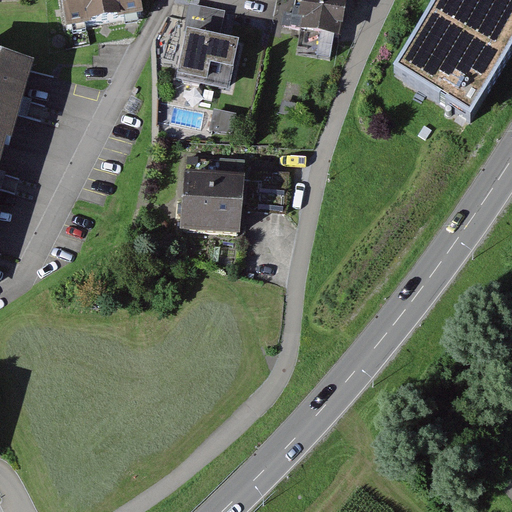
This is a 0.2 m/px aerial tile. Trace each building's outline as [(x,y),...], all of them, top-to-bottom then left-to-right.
[(143,17),(140,0),(58,0),(64,31),(143,17)] [(347,0),(290,0),(284,34),(340,44),(347,0)] [(511,0),(433,0),(394,77),(470,127),(511,65),(511,0)] [(237,53),(179,43),(173,84),(231,93),(237,53)] [(0,188),(34,72),(0,62),(0,188)] [(246,182),(184,178),(181,233),(242,236),(246,182)]
